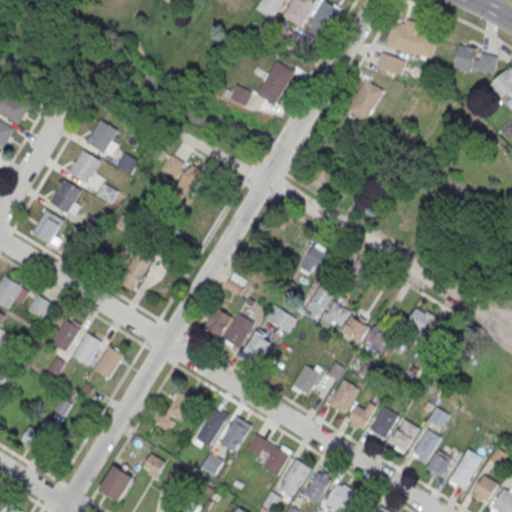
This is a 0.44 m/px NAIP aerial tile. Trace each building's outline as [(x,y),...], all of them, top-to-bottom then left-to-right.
[(261,0),(257,8),(275,18),(285,0),(261,0)] [(303,26),(314,0),(291,0),(284,18),(303,26)] [(323,0),(311,24),(329,33),(342,8),(325,0),(323,0)] [(387,46),(433,56),(438,31),(392,21),(387,46)] [(494,74),(499,53),(460,44),(455,65),(494,74)] [(402,74),(407,59),(383,51),(378,65),(402,74)] [(259,92),(278,61),(296,73),(278,103),(259,92)] [(511,69),(509,66),(491,85),(511,106),(511,69)] [(348,110),(367,80),(385,91),(367,121),(348,110)] [(231,98),(246,105),(253,91),(238,84),(231,98)] [(4,88),(0,94),(0,112),(20,125),(32,106),(4,88)] [(0,118),(0,144),(5,148),(17,129),(0,118)] [(110,154),(123,131),(102,119),(89,141),(110,154)] [(83,149),(70,172),(88,183),(102,161),(83,149)] [(176,189),(190,197),(204,173),(190,164),(176,189)] [(64,180),(51,202),(69,214),(83,191),(64,180)] [(97,194),(111,202),(118,190),(104,182),(97,194)] [(47,210),(34,233),(52,244),(66,222),(47,210)] [(331,251),(317,242),(300,268),(314,277),(331,251)] [(136,289),(153,257),(138,249),(120,281),(136,289)] [(5,276),(0,283),(0,304),(9,310),(15,299),(23,304),(30,291),(5,276)] [(336,293),(324,283),(305,306),(317,316),(336,293)] [(38,295),(29,310),(43,319),(52,303),(38,295)] [(324,320),(342,328),(351,309),(332,301),(324,320)] [(288,331),(297,317),(275,303),(266,317),(288,331)] [(434,313),(418,305),(407,325),(424,334),(434,313)] [(205,328),(221,337),(233,316),(217,307),(205,328)] [(253,324),(239,347),(224,338),(238,314),(253,324)] [(370,325),(351,316),(342,333),(362,343),(370,325)] [(67,351),(82,325),(67,317),(52,343),(67,351)] [(367,347),(385,352),(391,329),(373,324),(367,347)] [(243,357),(259,365),(273,337),(257,329),(243,357)] [(103,341),(88,331),(73,354),(88,364),(103,341)] [(94,368),(108,378),(125,354),(111,344),(94,368)] [(322,371),(308,394),(293,385),(307,361),(322,371)] [(0,389),(8,374),(0,369),(0,389)] [(359,389),(345,413),(329,404),(344,380),(359,389)] [(177,419),(181,422),(195,399),(180,389),(159,423),(170,430),(177,419)] [(65,412),(70,403),(62,398),(56,407),(65,412)] [(366,409),(358,404),(348,421),(364,430),(378,406),(371,402),(366,409)] [(400,414),(385,438),(370,429),(385,405),(400,414)] [(442,426),(450,413),(437,406),(430,419),(442,426)] [(214,408),(228,416),(210,445),(196,437),(214,408)] [(237,415),(252,424),(238,448),(222,439),(237,415)] [(420,427),(406,450),(391,441),(405,418),(420,427)] [(21,441),(39,450),(47,435),(29,426),(21,441)] [(442,436),(426,462),(412,454),(428,428),(442,436)] [(255,432),(281,448),(283,444),(293,450),(278,474),(263,465),(270,454),(262,449),(259,454),(246,447),(255,432)] [(483,456),(464,486),(450,478),(469,447),(483,456)] [(440,479),(454,458),(440,449),(426,470),(440,479)] [(202,466),(215,474),(224,459),(212,451),(202,466)] [(296,457),(311,467),(298,487),(296,486),(291,494),(281,488),(286,479),(284,478),(296,457)] [(99,488),(120,501),(135,476),(114,464),(99,488)] [(321,497),(332,478),(319,470),(308,489),(321,497)] [(485,474),(499,483),(486,503),(472,494),(485,474)] [(341,511),(355,491),(339,481),(326,502),(341,511)] [(511,507),(509,511),(500,511),(493,507),(504,487),(509,490),(511,486),(511,507)] [(0,491),(0,511),(2,511),(0,507),(8,504),(3,490),(0,491)]
